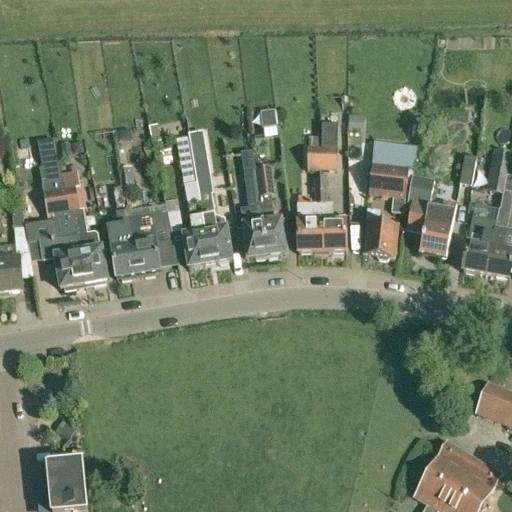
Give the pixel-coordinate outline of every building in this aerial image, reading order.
[(349,119),(349,130),(364,131),(364,119),(349,119)] [(149,129),(153,147),(161,145),(158,127),(149,129)] [(338,174),(338,149),(338,127),(322,127),(322,149),(319,149),(320,174),(338,174)] [(264,137),(254,139),(255,147),(265,146),(264,137)] [(201,138),(189,140),(189,141),(192,163),(194,171),(198,198),(211,196),(206,169),(201,138)] [(308,173),(320,174),(319,148),(318,139),(308,139),(308,173)] [(57,242),(40,245),(43,264),(55,263),(60,293),(64,292),(86,289),(72,214),(78,213),(74,190),(63,192),(60,177),(54,142),(38,145),(42,170),(39,171),(43,196),(47,224),(54,223),(57,242)] [(61,148),(64,161),(72,159),(70,146),(61,148)] [(82,146),(73,148),(75,158),(84,156),(82,146)] [(373,169),(369,198),(394,201),(392,216),(404,217),(409,173),(416,174),(418,152),(375,147),(373,169)] [(471,190),(476,162),(464,160),(459,188),(471,190)] [(192,163),(181,165),(187,199),(190,199),(192,210),(188,211),(193,237),(183,239),(189,272),(192,271),(195,273),(201,272),(202,270),(210,269),(200,209),(198,198),(194,171),(192,163)] [(121,172),(118,172),(121,185),(122,193),(135,191),(132,170),(129,170),(121,172)] [(269,171),(255,173),(258,198),(259,201),(270,199),(273,199),(269,171)] [(255,173),(244,174),(248,202),(259,201),(258,198),(255,173)] [(429,211),(433,183),(412,180),(408,209),(411,210),(407,233),(423,236),(420,257),(446,262),(456,208),(443,205),(441,213),(429,211)] [(315,183),(315,196),(326,196),(325,183),(315,183)] [(121,185),(113,186),(115,204),(123,203),(122,193),(121,185)] [(78,213),(72,214),(86,289),(94,287),(97,289),(103,288),(105,285),(107,285),(102,252),(99,252),(96,238),(94,236),(87,237),(83,212),(87,212),(83,189),(80,189),(74,190),(78,213)] [(494,232),(486,280),(509,284),(511,270),(511,232),(506,232),(511,203),(511,200),(511,196),(503,194),(503,197),(502,201),(500,213),(498,224),(496,224),(494,232)] [(326,208),(326,196),(315,196),(315,208),(297,208),(299,257),(313,257),(313,261),(323,261),(323,257),(321,208),(326,208)] [(270,199),(259,201),(260,209),(268,263),(278,261),(278,259),(287,258),(282,224),(273,225),(270,199)] [(212,207),(200,209),(210,269),(218,267),(220,269),(227,268),(228,266),(232,265),(226,232),(225,222),(215,220),(212,207)] [(333,207),(326,208),(321,208),(323,257),(346,256),(346,225),(344,225),(333,225),(333,207)] [(249,211),(239,212),(242,230),(247,263),(256,262),(256,264),(268,263),(260,209),(249,211)] [(468,247),(463,275),(486,280),(494,232),(496,224),(498,224),(500,213),(475,209),(473,223),(468,247)] [(132,280),(138,279),(129,224),(128,217),(127,210),(116,211),(119,230),(122,251),(112,252),(117,283),(121,282),(124,284),(130,283),(132,280)] [(177,264),(174,242),(173,237),(169,217),(168,212),(128,217),(129,224),(138,279),(144,278),(148,281),(154,279),(155,276),(159,276),(158,268),(177,264)] [(365,258),(365,259),(377,260),(379,263),(387,265),(389,262),(393,262),(393,261),(396,229),(379,227),(380,215),(367,213),(364,242),(368,243),(366,258),(365,258)] [(180,215),(169,217),(173,237),(184,235),(180,215)] [(29,255),(24,229),(13,230),(15,250),(16,256),(29,255)] [(0,265),(0,297),(22,296),(21,283),(20,264),(0,265)] [(477,417),(495,424),(507,394),(489,387),(477,417)] [(511,396),(507,394),(495,424),(510,430),(511,425),(511,396)] [(415,500),(434,511),(445,511),(474,463),(447,446),(415,500)] [(480,511),(501,479),(474,463),(445,511),(480,511)] [(87,511),(83,465),(48,468),(52,511),(87,511)]
